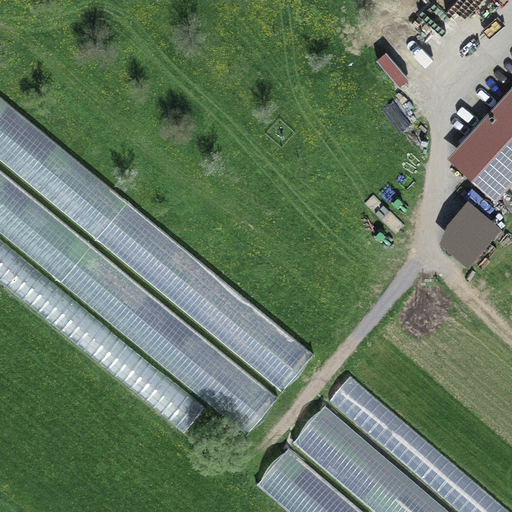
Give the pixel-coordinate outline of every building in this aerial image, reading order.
[(511,92),(460,149),(503,189),(511,179),(511,92)] [(313,354),(0,96),(0,161),(281,392),(313,354)] [(278,397),(0,167),(0,232),(247,433),(278,397)] [(204,409),(0,240),(0,284),(183,436),(204,409)] [(451,511),(324,403),(290,441),(374,511),(451,511)] [(362,511),(288,449),(255,486),(285,511),(362,511)]
